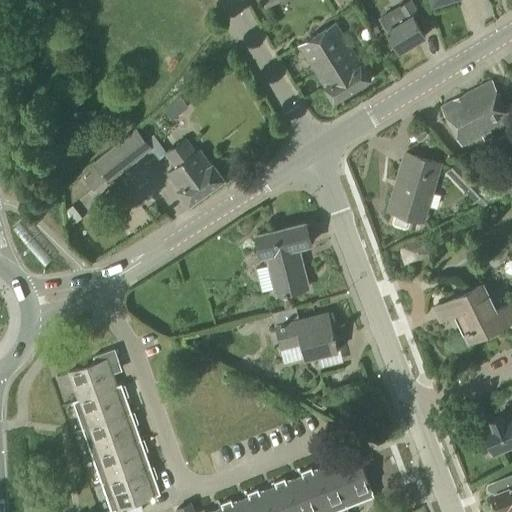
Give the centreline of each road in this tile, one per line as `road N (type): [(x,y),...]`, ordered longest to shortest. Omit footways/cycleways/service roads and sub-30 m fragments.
road 1 (residential): [(337,436),(185,496),(140,370),(98,293)]
road 2 (residential): [(414,408),(311,146)]
road 3 (residential): [(119,277),(311,146)]
road 4 (residential): [(311,146),(511,31)]
road 5 (residential): [(311,146),(231,0)]
